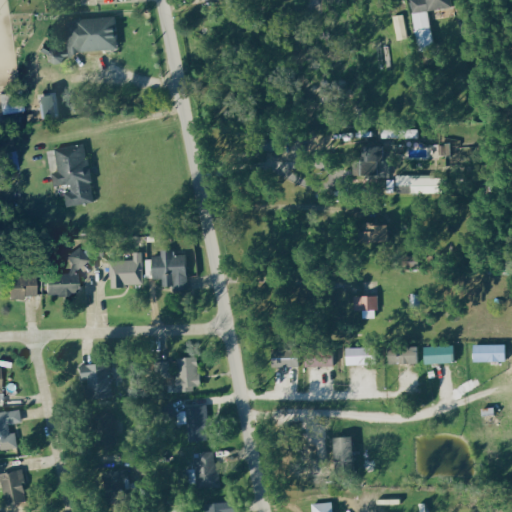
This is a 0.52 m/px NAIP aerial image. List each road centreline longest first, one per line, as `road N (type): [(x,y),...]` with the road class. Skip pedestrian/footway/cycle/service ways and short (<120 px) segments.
road 1 (residential): [(159,0),(264,511)]
road 2 (residential): [(0,340),(228,332)]
road 3 (residential): [(31,340),(65,511)]
